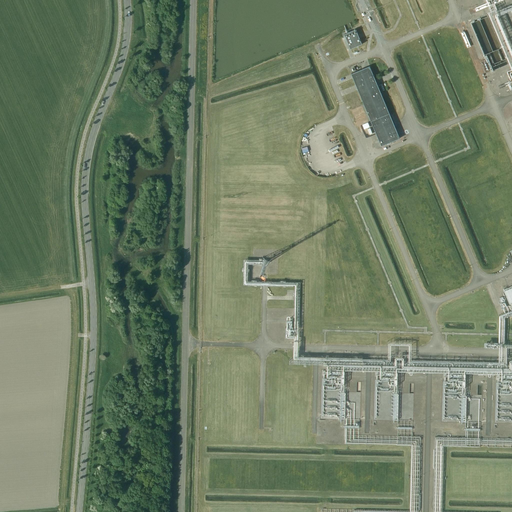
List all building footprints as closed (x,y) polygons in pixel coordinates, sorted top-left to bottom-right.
[(345,34),(351,49),(362,44),(356,29),(345,34)] [(511,53),(511,44),(507,31),(503,32),(505,37),(504,37),(510,54),(511,53)] [(370,66),(352,74),(381,146),(400,138),(370,66)] [(357,104),(362,102),(359,94),(353,96),(357,104)] [(359,126),(370,122),(364,105),(352,109),(359,126)]
